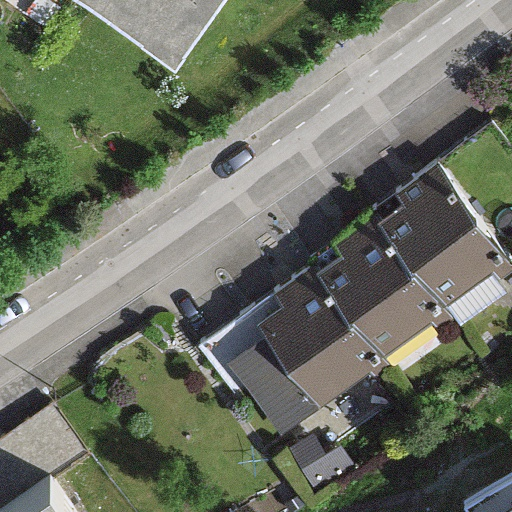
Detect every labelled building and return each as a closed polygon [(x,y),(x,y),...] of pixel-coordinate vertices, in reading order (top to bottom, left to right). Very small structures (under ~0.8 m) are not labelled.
[(1,0),(46,29),(65,0),(75,0),(177,66),(220,0),(1,0)] [(511,147),(493,120),(437,159),(481,220),(511,197),(511,147)] [(511,262),(481,220),(437,159),(405,182),(374,204),(376,208),(453,314),(459,322),(505,288),(497,276),(511,264),(511,262)] [(436,326),(453,314),(376,208),(344,231),(311,255),(314,259),(378,349),(428,314),(436,326)] [(367,363),(375,375),(390,365),(378,349),(314,259),(286,279),(276,286),(295,312),(235,355),(251,377),(283,422),(367,363)] [(295,312),(276,286),(201,339),(235,388),(251,377),(235,355),(295,312)] [(0,511),(77,511),(52,473),(88,450),(53,399),(0,434),(0,511)] [(472,511),(511,511),(511,469),(464,498),(472,511)]
